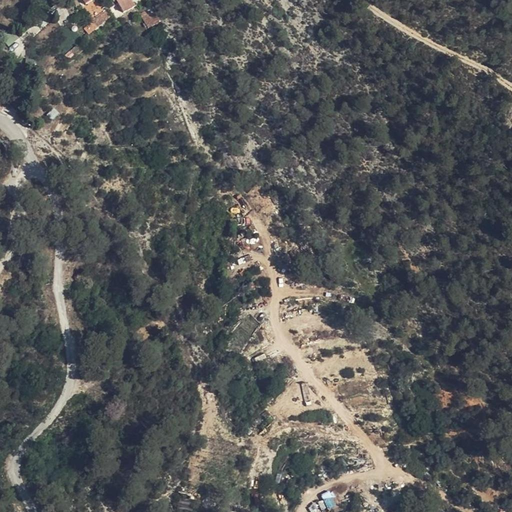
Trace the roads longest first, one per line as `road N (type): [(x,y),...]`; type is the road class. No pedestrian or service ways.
road 1 (track): [(33,160),(56,217),(74,365),(28,438),(17,474),(34,511)]
road 2 (track): [(362,0),(393,25),(511,87)]
road 3 (track): [(33,160),(8,185),(20,206),(0,269)]
